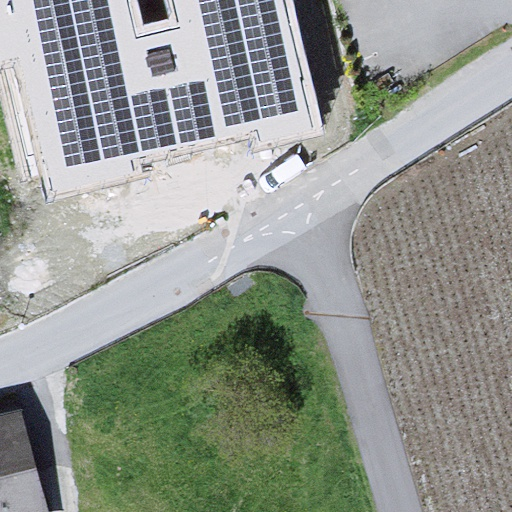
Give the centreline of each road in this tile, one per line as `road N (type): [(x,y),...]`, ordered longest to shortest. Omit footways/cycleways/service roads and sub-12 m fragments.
road 1 (residential): [(362,511),(276,208)]
road 2 (residential): [(276,208),(0,351)]
road 3 (residential): [(511,48),(276,208)]
